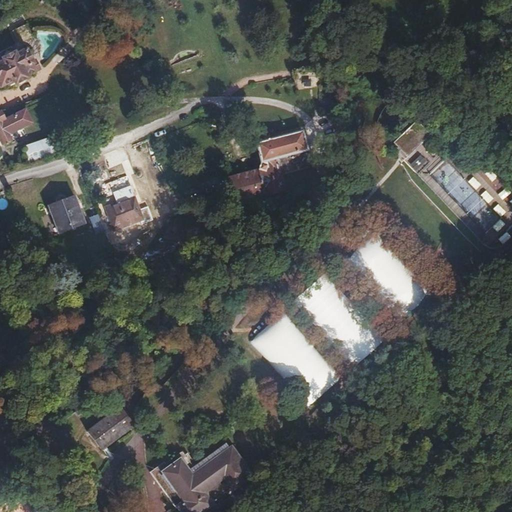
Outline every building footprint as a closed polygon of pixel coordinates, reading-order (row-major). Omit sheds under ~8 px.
[(33,63),(30,57),(30,52),(27,52),(27,51),(34,47),(26,27),(12,33),(20,51),(19,51),(19,55),(15,57),(14,55),(2,61),(3,63),(0,64),(0,87),(7,84),(9,86),(26,78),(25,76),(35,71),(32,64),(33,63)] [(295,93),(321,88),(318,70),(292,74),(295,93)] [(0,139),(4,146),(12,141),(9,136),(31,123),(25,111),(4,122),(0,113),(0,139)] [(418,119),(394,142),(408,157),(432,134),(418,119)] [(229,177),(231,182),(233,187),(236,195),(238,203),(283,190),(279,173),(311,164),(301,131),(270,139),(269,133),(254,137),(261,162),(259,169),(229,177)] [(23,147),(29,162),(64,149),(59,134),(23,147)] [(443,151),(419,172),(483,239),(506,219),(443,151)] [(314,162),(318,176),(331,173),(328,158),(314,162)] [(193,200),(231,182),(229,177),(227,174),(190,192),(193,200)] [(233,187),(231,182),(193,200),(195,204),(233,187)] [(236,195),(233,187),(195,204),(199,212),(236,195)] [(74,195),(44,207),(56,236),(86,224),(74,195)] [(104,206),(111,231),(142,222),(143,224),(150,222),(146,209),(139,211),(135,197),(104,206)] [(367,236),(343,258),(401,320),(425,298),(367,236)] [(292,300),(352,368),(380,344),(320,276),(292,300)] [(281,316),(252,341),(308,406),(337,381),(281,316)] [(87,432),(101,451),(134,426),(120,407),(87,432)] [(179,506),(182,511),(200,511),(212,504),(210,502),(230,487),(223,478),(226,476),(214,460),(192,476),(180,460),(164,472),(185,502),(179,506)]
